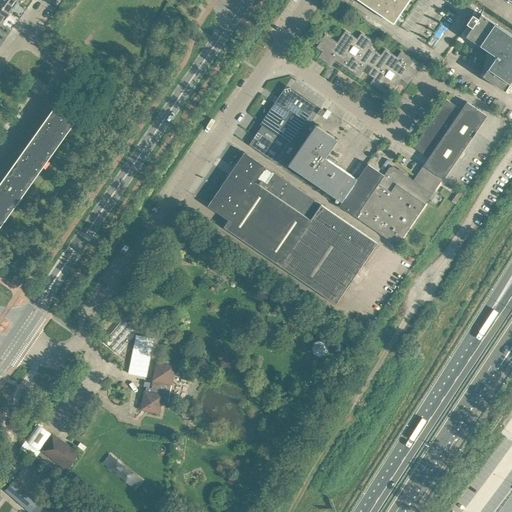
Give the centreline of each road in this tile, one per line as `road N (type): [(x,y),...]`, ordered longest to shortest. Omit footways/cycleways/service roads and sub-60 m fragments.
road 1 (unclassified): [(46,352),(64,350),(81,334),(274,52)]
road 2 (secondary): [(25,325),(236,16)]
road 3 (track): [(493,182),(355,401)]
road 4 (motorway): [(485,335),(369,511)]
road 5 (unclassified): [(438,75),(394,127),(274,52)]
road 6 (motorway): [(396,511),(492,362)]
road 7 (residential): [(0,159),(55,72),(17,32)]
